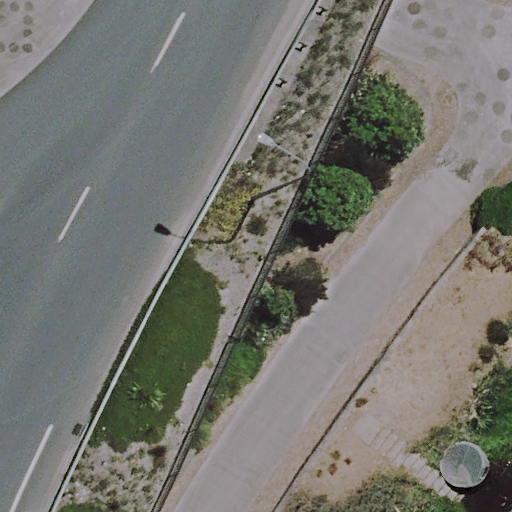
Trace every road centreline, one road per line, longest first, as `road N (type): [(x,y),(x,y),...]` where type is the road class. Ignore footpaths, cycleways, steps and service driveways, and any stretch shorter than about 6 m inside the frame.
road 1 (trunk): [(198,0),(0,382)]
road 2 (trunk): [(195,0),(152,62),(82,137),(0,201)]
